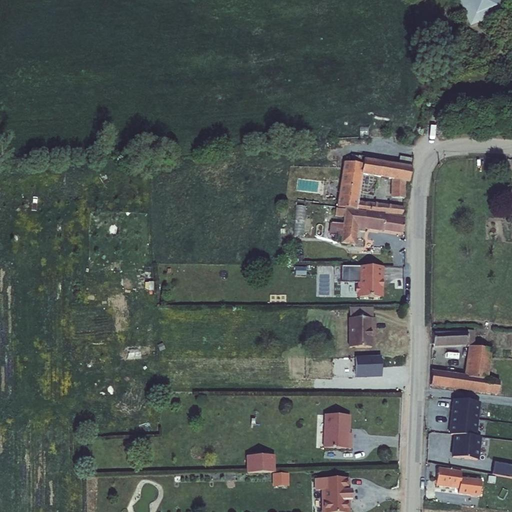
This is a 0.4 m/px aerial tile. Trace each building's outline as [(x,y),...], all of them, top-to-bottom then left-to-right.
[(499,0),(456,0),(468,29),(504,14),(499,0)] [(412,158),(400,156),(399,163),(411,165),(412,158)] [(362,163),(343,161),(337,207),(403,215),(404,206),(358,201),(362,174),(391,178),(391,198),(406,198),(406,181),(409,182),(411,165),(399,163),(363,157),(362,163)] [(343,217),(344,209),(336,208),(335,216),(343,217)] [(403,233),(405,216),(345,208),(344,209),(343,217),(343,223),(341,236),(340,243),(356,245),(358,230),(364,232),(365,228),(403,233)] [(298,209),(297,234),(305,234),(306,209),(298,209)] [(330,235),(341,236),(343,223),(331,222),(331,223),(330,223),(329,234),(330,234),(330,235)] [(382,282),(382,268),(342,267),(342,283),(360,284),(360,287),(358,287),(358,294),(360,294),(360,298),(381,299),(382,288),(383,288),(384,282),(382,282)] [(375,318),(375,308),(350,308),(350,318),(375,318)] [(371,329),(375,329),(375,318),(350,318),(349,347),(371,347),(371,329)] [(465,346),(467,346),(464,376),(485,377),(488,349),(475,347),(476,329),(469,329),(469,332),(435,332),(436,343),(465,343),(465,346)] [(464,376),(430,372),(429,388),(463,391),(464,376)] [(500,394),(502,379),(485,377),(464,376),(463,391),(500,394)] [(477,402),(452,399),(450,417),(475,420),(477,402)] [(349,436),(350,416),(326,415),(324,449),(351,451),(352,436),(349,436)] [(475,420),(450,417),(448,434),(453,435),(473,437),(475,420)] [(473,437),(453,435),(450,457),(475,460),(478,438),(473,437)] [(274,472),(274,455),(247,456),(248,473),(274,472)] [(511,479),(511,466),(491,463),(489,476),(511,479)] [(436,486),(459,489),(458,494),(479,497),(481,481),(461,478),(461,472),(438,469),(436,486)] [(287,474),(273,474),(273,486),(287,486),(287,474)] [(348,492),(348,479),(315,479),(315,490),(321,490),(321,511),(348,511),(348,501),(350,501),(350,492),(348,492)]
